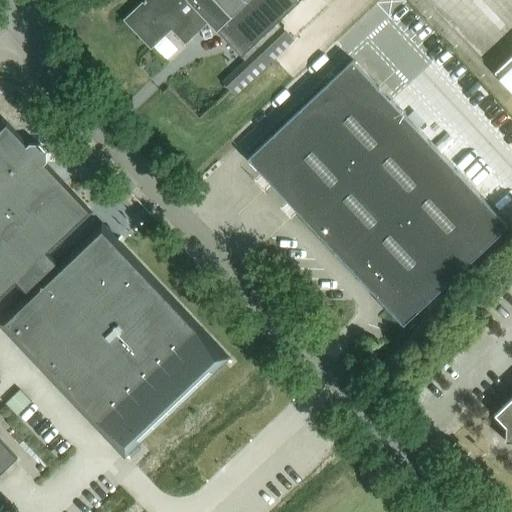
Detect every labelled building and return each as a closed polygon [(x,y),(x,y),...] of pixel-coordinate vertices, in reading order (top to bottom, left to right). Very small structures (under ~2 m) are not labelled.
[(143,0),(123,20),(151,50),(171,30),(185,45),(208,23),(241,57),(277,23),(298,2),(296,0),(143,0)] [(294,41),(277,23),(241,57),(240,58),(244,62),(222,84),(235,98),(239,94),(257,76),(294,41)] [(403,325),(508,227),(352,60),(247,159),(403,325)] [(511,65),(498,78),(511,92),(511,65)] [(26,146),(6,125),(0,130),(0,296),(15,282),(31,298),(2,326),(124,455),(227,358),(107,227),(60,270),(45,254),(89,212),(44,164),(46,162),(47,152),(40,144),(29,144),(26,146)] [(20,390),(6,403),(17,415),(32,402),(20,390)] [(511,396),(493,414),(505,427),(505,441),(511,441),(511,396)] [(0,473),(17,458),(0,439),(0,473)]
